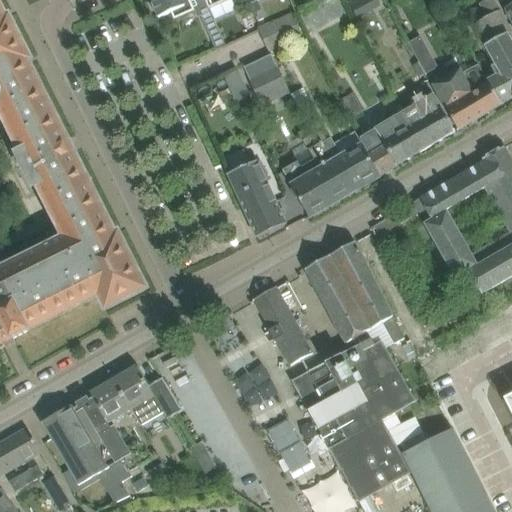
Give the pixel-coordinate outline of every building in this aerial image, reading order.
[(193,11),(188,0),(149,0),(158,19),(170,13),(173,20),(193,11)] [(248,3),(246,0),(203,0),(208,11),(232,0),(233,0),(237,8),(248,3)] [(375,0),(360,0),(347,7),(354,20),(379,6),(375,0)] [(496,76),(487,81),(501,106),(502,105),(511,99),(511,42),(505,29),(507,28),(491,0),(486,0),(480,4),(489,19),(474,27),(495,66),(492,68),(496,76)] [(0,116),(17,151),(13,153),(32,191),(36,189),(57,231),(0,259),(0,270),(29,331),(99,295),(106,310),(107,309),(146,289),(118,234),(115,235),(27,61),(30,60),(9,18),(6,19),(0,6),(0,116)] [(214,22),(210,13),(201,17),(205,26),(214,22)] [(258,31),(268,51),(268,52),(269,52),(269,51),(302,37),(292,16),(258,31)] [(436,62),(418,51),(409,67),(427,78),(436,62)] [(248,77),(262,106),(289,93),(275,64),(248,77)] [(487,81),(478,65),(462,74),(461,71),(433,86),(447,113),(458,131),(501,106),(487,81)] [(228,103),(244,100),(239,71),(223,74),(228,103)] [(433,96),(404,113),(426,150),(431,147),(455,133),(433,96)] [(404,113),(361,139),(380,177),(420,153),(420,154),(426,150),(404,113)] [(329,146),(326,141),(320,131),(302,141),(314,162),(299,170),(295,163),(281,170),(291,188),(291,190),(295,198),(298,199),(309,218),(355,191),(346,175),(333,182),(319,157),(327,153),(325,149),(329,146)] [(331,138),(326,141),(329,146),(325,149),(327,153),(319,157),(333,182),(346,175),(355,191),(380,177),(361,139),(359,140),(354,133),(334,143),(331,138)] [(511,162),(504,148),(482,160),(483,162),(420,199),(371,229),(376,238),(415,215),(416,216),(426,211),(431,219),(432,219),(432,220),(424,225),(455,278),(469,271),(482,295),(511,277),(511,162)] [(256,161),(227,175),(257,238),(286,225),(256,161)] [(385,349),(403,339),(365,261),(355,243),(306,271),(316,289),(347,344),(368,333),(371,340),(292,382),(329,450),(383,421),(415,402),(385,349)] [(0,345),(3,344),(5,349),(16,344),(13,339),(29,331),(0,274),(0,345)] [(287,306),(277,289),(276,288),(254,301),(264,318),(290,367),(312,354),(287,306)] [(137,368),(114,381),(130,410),(140,427),(163,413),(167,420),(182,412),(162,379),(148,387),(137,368)] [(114,381),(92,394),(94,398),(109,422),(130,410),(114,381)] [(74,410),(73,410),(107,469),(108,468),(115,464),(121,475),(128,471),(129,473),(138,468),(131,455),(114,426),(111,428),(108,423),(109,422),(94,398),(91,400),(77,408),(74,410)] [(42,423),(42,424),(78,486),(107,469),(73,410),(71,407),(42,423)] [(385,429),(391,446),(421,437),(415,419),(385,429)] [(0,511),(16,511),(0,489),(0,477),(19,467),(22,465),(41,454),(37,446),(29,431),(27,429),(5,442),(0,444),(0,511)] [(493,511),(490,505),(469,462),(464,453),(462,450),(453,431),(452,429),(402,454),(418,485),(431,511),(493,511)] [(161,465),(149,472),(155,484),(168,476),(161,465)] [(130,486),(135,494),(135,495),(148,487),(143,478),(130,486)] [(61,489),(50,496),(59,511),(71,506),(61,489)]
